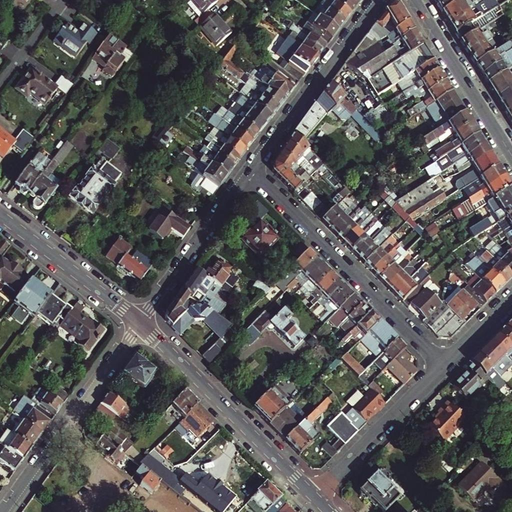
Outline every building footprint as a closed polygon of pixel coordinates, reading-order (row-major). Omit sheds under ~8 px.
[(2,0),(1,2),(18,14),(28,0),(2,0)] [(218,0),(192,0),(204,14),(195,21),(200,26),(213,15),(209,9),(219,0),(218,0)] [(327,0),(323,6),(328,10),(334,2),(331,0),(327,0)] [(351,15),(357,7),(348,0),(335,0),(334,2),(351,15)] [(444,0),(437,5),(442,13),(461,0),(444,0)] [(461,0),(442,13),(448,23),(482,2),(485,0),(461,0)] [(455,33),(496,7),(499,5),(496,0),(494,2),(493,0),(485,5),(482,2),(448,23),(455,33)] [(328,10),(345,22),(351,15),(334,2),(328,10)] [(306,22),(301,30),(325,48),(345,22),(328,10),(323,6),(320,4),(314,12),(319,16),(312,26),(306,22)] [(408,21),(397,4),(391,4),(370,31),(381,38),(386,35),(388,34),(382,29),(392,23),(396,29),(403,24),(408,21)] [(499,11),(496,7),(455,33),(460,41),(487,24),(491,21),(496,17),(494,14),(499,11)] [(200,27),(217,46),(232,33),(215,14),(200,27)] [(325,48),(301,30),(285,19),(281,24),(292,31),(287,37),(317,59),(325,48)] [(399,40),(414,30),(408,21),(403,24),(396,29),(388,34),(386,35),(388,39),(380,44),(381,51),(389,46),(399,40)] [(89,45),(97,34),(85,25),(79,32),(67,23),(62,30),(62,29),(54,40),(61,45),(60,46),(75,57),(86,43),(89,45)] [(388,34),(396,29),(392,23),(382,29),(388,34)] [(475,65),(497,50),(490,38),(491,37),(488,32),(486,33),(485,31),(490,28),(487,24),(460,41),(475,65)] [(423,44),(414,30),(399,40),(405,48),(401,48),(394,53),(399,60),(415,50),(423,44)] [(367,80),(377,95),(432,60),(423,44),(415,50),(399,60),(394,53),(389,46),(381,51),(380,44),(378,40),(381,38),(370,31),(344,64),(367,80)] [(108,37),(95,55),(107,64),(102,70),(112,77),(123,61),(119,58),(123,52),(109,41),(110,39),(108,37)] [(303,76),(317,59),(287,37),(285,41),(291,46),(289,48),(296,54),(288,64),(303,76)] [(487,84),(505,73),(511,67),(511,40),(497,50),(475,65),(487,84)] [(236,43),(225,58),(229,61),(240,47),(236,43)] [(220,64),(243,83),(249,77),(246,75),(229,61),(225,58),(220,64)] [(249,77),(255,82),(257,83),(259,81),(284,101),(298,83),(283,70),(268,58),(263,65),(257,74),(251,69),(246,75),(249,77)] [(383,104),(402,92),(438,70),(432,60),(377,95),(380,101),(383,104)] [(283,70),(298,83),(303,76),(288,64),(283,70)] [(73,85),(61,76),(54,85),(31,69),(16,89),(26,96),(29,92),(45,104),(57,88),(66,95),(73,85)] [(420,96),(422,95),(445,81),(438,70),(402,92),(406,98),(417,92),(420,96)] [(506,74),(505,73),(487,84),(488,85),(496,98),(511,87),(511,81),(511,82),(507,75),(507,76),(506,74)] [(257,83),(255,82),(250,88),(252,89),(278,109),(284,101),(259,81),(257,83)] [(432,104),(452,91),(445,81),(422,95),(425,100),(408,112),(411,118),(421,112),(432,104)] [(314,105),(326,116),(331,110),(338,117),(341,114),(346,120),(351,116),(369,134),(374,129),(372,127),(362,116),(329,84),(314,105)] [(511,87),(496,98),(502,107),(511,100),(511,87)] [(252,89),(245,98),(271,118),(278,109),(252,89)] [(465,112),(452,91),(432,104),(421,112),(423,115),(432,110),(438,119),(429,124),(434,132),(435,131),(465,112)] [(193,98),(187,107),(194,112),(200,103),(193,98)] [(271,118),(245,98),(239,106),(265,126),(271,118)] [(507,116),(511,112),(511,100),(502,107),(507,116)] [(362,116),(372,127),(390,115),(383,104),(380,101),(362,116)] [(236,104),(230,113),(258,135),(265,126),(239,106),(236,104)] [(294,133),(303,143),(326,116),(314,105),(294,133)] [(423,115),(429,124),(438,119),(432,110),(423,115)] [(258,135),(230,113),(228,111),(221,120),(223,121),(251,143),(258,135)] [(465,112),(435,131),(438,136),(426,143),(429,149),(431,148),(447,138),(471,122),(465,112)] [(208,123),(214,128),(245,151),(251,143),(223,121),(220,126),(211,119),(208,123)] [(478,133),(471,122),(447,138),(450,142),(434,153),(431,148),(429,149),(428,150),(435,161),(446,154),(478,133)] [(151,140),(157,145),(167,132),(169,130),(162,125),(151,140)] [(245,151),(214,128),(212,131),(215,133),(211,138),(239,160),(245,151)] [(33,137),(22,129),(14,140),(0,129),(0,155),(3,158),(13,145),(23,152),(33,137)] [(434,132),(423,139),(426,143),(438,136),(435,131),(434,132)] [(157,145),(163,149),(173,136),(167,132),(157,145)] [(288,142),(307,162),(315,155),(303,143),(294,133),(288,142)] [(464,152),(466,156),(485,144),(478,133),(446,154),(450,160),(464,152)] [(207,136),(201,144),(233,168),(239,160),(211,138),(207,136)] [(107,139),(99,150),(110,158),(118,147),(107,139)] [(197,141),(191,150),(226,177),(233,168),(201,144),(197,141)] [(282,150),(301,170),(302,169),(305,166),(310,171),(307,175),(310,178),(316,172),(307,162),(288,142),(282,150)] [(485,144),(466,156),(453,165),(446,169),(448,172),(456,168),(459,173),(474,163),(490,153),(485,144)] [(196,172),(191,179),(213,196),(226,177),(191,150),(187,147),(178,159),(196,172)] [(300,171),(301,170),(282,150),(275,159),(294,179),(296,177),(301,173),(300,171)] [(464,152),(450,160),(453,165),(466,156),(464,152)] [(474,163),(459,173),(449,176),(443,180),(439,174),(395,202),(396,203),(403,211),(410,218),(412,221),(461,189),(465,187),(473,181),(498,166),(490,153),(474,163)] [(105,158),(102,156),(94,168),(93,167),(86,176),(87,177),(79,188),(78,187),(71,196),(92,212),(99,203),(98,203),(106,192),(107,192),(114,184),(113,183),(121,173),(103,160),(105,158)] [(44,172),(28,192),(37,198),(35,201),(34,204),(36,207),(39,208),(40,208),(42,207),(44,204),(45,204),(53,194),(54,194),(56,192),(55,191),(57,188),(46,180),(52,173),(60,162),(54,158),(44,172)] [(273,172),(302,202),(311,193),(302,184),(300,181),(296,177),(294,179),(275,159),(272,164),(273,172)] [(27,194),(28,192),(44,172),(32,162),(17,181),(22,185),(19,188),(27,194)] [(498,166),(473,181),(476,185),(463,193),(464,194),(459,197),(463,203),(490,186),(505,176),(498,166)] [(46,180),(57,188),(63,181),(52,173),(46,180)] [(365,178),(372,185),(375,182),(369,175),(365,178)] [(511,187),(505,176),(490,186),(463,203),(459,206),(466,216),(487,203),(511,187)] [(476,185),(473,181),(465,187),(461,189),(463,193),(476,185)] [(511,187),(487,203),(498,221),(511,212),(511,187)] [(302,202),(312,211),(320,203),(311,193),(302,202)] [(338,211),(349,200),(346,197),(335,208),(338,211)] [(330,213),(321,221),(329,228),(342,215),(353,204),(355,202),(351,198),(349,200),(338,211),(335,208),(330,213)] [(251,212),(261,220),(269,210),(258,202),(251,212)] [(320,203),(312,211),(321,221),(330,213),(320,203)] [(399,215),(403,211),(396,203),(392,207),(399,215)] [(353,204),(342,215),(345,218),(356,207),(353,204)] [(342,215),(329,228),(336,235),(360,211),(356,207),(345,218),(342,215)] [(336,235),(342,242),(355,229),(366,218),(370,214),(364,208),(360,211),(336,235)] [(189,229),(177,220),(162,209),(147,230),(163,241),(171,230),(182,238),(189,229)] [(410,218),(403,211),(399,215),(406,222),(410,218)] [(511,212),(498,221),(497,222),(502,231),(511,225),(511,212)] [(377,222),(370,214),(366,218),(355,229),(342,242),(349,249),(371,228),(374,225),(377,222)] [(478,235),(491,226),(486,219),(469,231),(473,237),(478,235)] [(381,232),(385,229),(377,222),(374,225),(381,232)] [(248,246),(259,257),(268,249),(276,240),(274,238),(276,237),(266,227),(265,228),(259,223),(249,232),(246,232),(243,235),(244,237),(242,239),(244,241),(243,242),(242,245),(245,248),(247,247),(248,246)] [(426,229),(431,236),(440,230),(436,223),(426,229)] [(371,228),(349,249),(357,256),(381,232),(374,225),(371,228)] [(511,225),(502,231),(506,237),(511,232),(511,225)] [(473,237),(481,245),(485,242),(478,235),(473,237)] [(390,238),(377,250),(380,253),(391,242),(393,245),(395,243),(390,238)] [(10,246),(2,239),(0,241),(0,258),(10,246)] [(137,251),(131,259),(126,255),(130,250),(119,242),(120,240),(118,239),(105,257),(117,266),(116,267),(139,283),(154,263),(137,251)] [(380,253),(377,250),(364,264),(371,271),(385,257),(401,242),(399,239),(395,243),(393,245),(391,242),(380,253)] [(308,251),(301,243),(289,256),(296,263),(308,251)] [(485,249),(511,276),(511,261),(509,258),(504,263),(502,257),(489,245),(485,249)] [(271,252),(268,249),(259,257),(262,260),(271,252)] [(476,258),(503,285),(511,276),(485,249),(476,258)] [(290,280),(292,282),(316,258),(308,251),(296,263),(275,284),(276,285),(279,286),(281,284),(281,285),(290,276),(292,278),(290,280)] [(393,265),(379,279),(387,287),(409,265),(413,261),(408,256),(404,260),(401,257),(393,265)] [(494,294),(503,285),(476,258),(474,256),(465,264),(477,277),(494,294)] [(393,265),(385,257),(371,271),(379,279),(393,265)] [(0,258),(0,282),(19,297),(30,281),(21,274),(23,273),(10,263),(9,264),(0,258)] [(316,258),(292,282),(294,284),(296,282),(299,284),(294,289),(297,292),(323,266),(316,258)] [(209,269),(204,276),(214,283),(227,293),(238,278),(228,271),(230,269),(219,262),(212,271),(209,269)] [(387,287),(394,294),(409,280),(406,278),(414,270),(409,265),(387,287)] [(331,273),(323,266),(297,292),(294,295),(297,298),(301,302),(303,300),(299,296),(305,290),(307,292),(306,294),(308,296),(331,273)] [(196,270),(182,290),(197,301),(215,314),(219,308),(204,297),(214,283),(204,276),(196,270)] [(338,281),(331,273),(308,296),(310,298),(311,296),(317,302),(317,301),(338,281)] [(494,294),(477,277),(468,286),(475,293),(485,304),(494,294)] [(271,288),(258,279),(253,287),(265,295),(271,288)] [(409,280),(394,294),(402,302),(416,288),(409,280)] [(42,290),(30,281),(19,297),(13,304),(19,308),(27,314),(33,319),(50,296),(49,292),(46,290),(42,290)] [(322,311),(345,288),(338,281),(317,301),(322,306),(320,309),(322,311)] [(426,319),(440,305),(419,285),(416,288),(402,302),(408,308),(411,304),(426,319)] [(332,317),(353,296),(345,288),(322,311),(328,316),(330,315),(332,317)] [(166,321),(172,327),(185,313),(181,309),(186,303),(188,305),(186,308),(188,310),(197,301),(182,290),(165,313),(166,321)] [(456,315),(461,321),(476,306),(479,310),(485,304),(475,293),(469,299),(462,292),(447,306),(456,315)] [(291,304),(297,298),(294,295),(293,294),(286,300),(291,304)] [(59,325),(71,310),(66,306),(64,307),(50,296),(36,315),(55,330),(59,325)] [(362,304),(353,296),(332,317),(331,317),(340,326),(362,304)] [(172,327),(179,335),(194,321),(203,320),(221,338),(232,327),(215,314),(197,301),(188,310),(185,313),(172,327)] [(435,336),(445,326),(451,320),(456,315),(447,306),(443,302),(440,305),(426,319),(422,323),(435,336)] [(83,309),(76,303),(71,310),(59,325),(80,341),(78,344),(87,351),(103,330),(93,322),(91,324),(79,314),(83,309)] [(348,334),(370,313),(362,304),(340,326),(348,334)] [(320,312),(313,305),(309,310),(316,317),(320,312)] [(27,314),(19,308),(13,317),(21,323),(27,314)] [(277,318),(267,309),(265,312),(274,321),(277,318)] [(287,315),(284,311),(277,318),(274,321),(265,312),(251,326),(260,335),(266,329),(269,332),(272,332),(275,329),(279,333),(279,334),(288,343),(288,342),(294,348),(303,339),(297,334),(298,333),(288,324),(282,319),(287,315)] [(379,322),(370,313),(348,334),(341,341),(344,344),(351,337),(353,339),(360,333),(364,337),(379,322)] [(461,321),(456,315),(451,320),(460,329),(465,324),(461,321)] [(460,329),(451,320),(445,326),(454,335),(460,329)] [(379,322),(364,337),(361,339),(379,357),(382,354),(397,339),(379,322)] [(445,326),(435,336),(438,338),(451,339),(454,335),(445,326)] [(497,334),(511,348),(511,334),(504,327),(497,334)] [(361,339),(364,337),(360,333),(353,339),(358,343),(361,339)] [(511,348),(497,334),(491,341),(506,355),(511,348)] [(330,337),(325,342),(332,349),(337,344),(330,337)] [(397,339),(382,354),(386,357),(376,367),(382,372),(387,367),(403,351),(406,348),(397,339)] [(506,355),(491,341),(484,347),(508,372),(511,368),(511,361),(506,355)] [(202,357),(211,366),(223,353),(215,345),(202,357)] [(484,347),(477,354),(492,369),(502,379),(508,372),(484,347)] [(410,358),(403,351),(387,367),(405,385),(417,372),(417,371),(407,361),(410,358)] [(386,357),(382,354),(379,357),(373,363),(376,367),(386,357)] [(492,369),(477,354),(471,361),(485,375),(492,369)] [(363,373),(345,355),(341,360),(358,377),(363,373)] [(138,358),(135,356),(128,365),(131,367),(124,376),(143,390),(150,380),(150,379),(155,371),(147,365),(147,364),(144,362),(145,359),(140,356),(138,358)] [(468,371),(453,386),(467,400),(488,378),(485,375),(471,361),(464,367),(468,371)] [(121,374),(124,376),(131,367),(128,365),(121,374)] [(502,379),(492,369),(485,375),(488,378),(495,385),(502,379)] [(363,373),(358,377),(368,386),(372,382),(363,373)] [(372,382),(368,386),(371,390),(378,396),(383,391),(373,381),(372,382)] [(69,395),(54,383),(46,393),(63,405),(69,395)] [(32,401),(54,416),(63,405),(46,393),(39,388),(31,400),(32,401)] [(273,388),(253,408),(269,424),(286,407),(289,404),(273,388)] [(365,396),(361,393),(350,404),(353,408),(345,417),(351,423),(350,424),(358,432),(367,423),(366,422),(379,409),(379,410),(385,404),(378,396),(371,390),(365,396)] [(350,404),(361,393),(359,391),(348,402),(350,404)] [(108,393),(100,404),(115,414),(134,428),(138,423),(126,415),(122,412),(126,407),(108,393)] [(171,406),(184,419),(198,406),(185,393),(171,406)] [(511,402),(507,397),(503,401),(511,410),(511,402)] [(308,417),(285,440),(299,455),(326,427),(317,418),(331,404),(326,399),(308,417)] [(42,434),(54,416),(32,401),(21,414),(14,409),(12,412),(24,421),(42,434)] [(466,419),(448,401),(439,410),(441,413),(428,426),(444,441),(466,419)] [(100,404),(96,410),(110,420),(115,414),(100,404)] [(214,422),(198,406),(184,419),(179,425),(187,433),(190,430),(198,438),(214,422)] [(122,412),(126,415),(130,410),(126,407),(122,412)] [(269,424),(285,440),(308,417),(302,412),(296,418),(286,407),(269,424)] [(326,427),(336,437),(343,430),(352,438),(358,432),(350,424),(351,423),(345,417),(341,413),(326,427)] [(42,434),(24,421),(14,435),(31,448),(42,434)] [(416,432),(408,424),(403,429),(411,437),(416,432)] [(111,428),(103,438),(124,455),(133,445),(111,428)] [(0,443),(23,460),(31,448),(14,435),(7,430),(0,440),(0,443)] [(339,440),(345,445),(352,438),(343,430),(336,437),(339,440)] [(126,456),(124,455),(103,438),(96,446),(108,455),(105,458),(113,465),(117,461),(120,463),(126,456)] [(337,453),(345,445),(339,440),(332,447),(337,453)] [(23,460),(0,443),(0,454),(1,455),(0,456),(0,464),(1,466),(5,465),(14,472),(23,460)] [(332,458),(337,453),(332,447),(328,444),(323,449),(332,458)] [(166,471),(148,457),(139,466),(140,468),(158,482),(166,471)] [(473,503),(486,490),(496,499),(507,488),(482,463),(457,487),(473,503)] [(447,471),(452,475),(457,470),(452,466),(447,471)] [(144,481),(140,486),(151,495),(160,483),(158,482),(140,468),(135,474),(144,481)] [(385,511),(398,499),(384,485),(388,481),(388,477),(383,472),(380,472),(359,492),(360,493),(359,493),(359,496),(363,500),(367,500),(368,501),(370,499),(383,511),(385,511)] [(179,483),(214,511),(222,511),(234,498),(218,486),(216,488),(205,479),(198,486),(185,476),(179,483)] [(250,500),(261,511),(292,511),(266,484),(250,500)] [(174,487),(170,491),(177,496),(180,492),(174,487)] [(254,511),(261,511),(250,500),(246,504),(254,511)]
